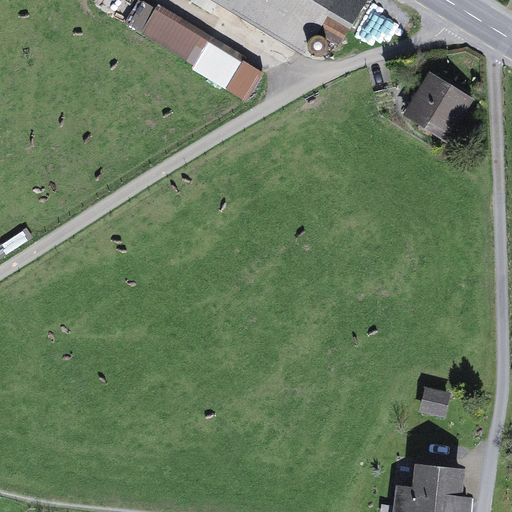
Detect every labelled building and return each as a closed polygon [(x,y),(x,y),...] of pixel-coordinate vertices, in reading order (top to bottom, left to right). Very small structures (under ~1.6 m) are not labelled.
[(327,12),(349,25),(364,0),(363,0),(194,0),(193,3),(211,14),(218,1),(303,52),(316,31),(327,12)] [(246,100),(262,73),(147,5),(134,28),(229,84),(226,89),(246,100)] [(327,12),(316,31),(338,44),(349,25),(327,12)] [(311,40),(308,47),(311,54),(318,57),(325,54),(328,47),(325,40),(318,37),(311,40)] [(431,78),(407,116),(446,140),(470,101),(431,78)] [(427,391),(423,412),(443,416),(447,396),(427,391)] [(457,502),(460,475),(420,470),(418,490),(399,488),(395,511),(467,511),(469,503),(457,502)]
